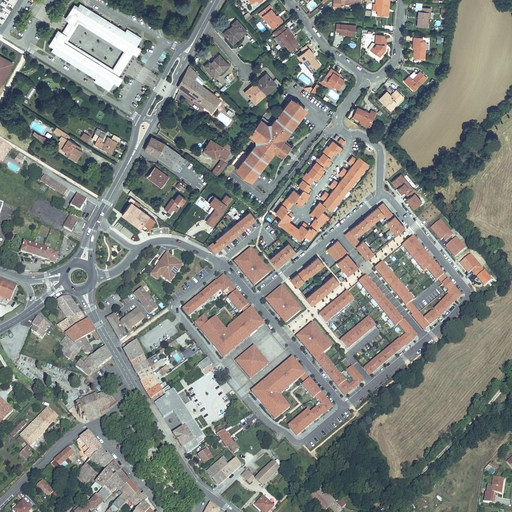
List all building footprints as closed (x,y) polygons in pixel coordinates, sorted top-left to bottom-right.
[(389,8),(389,3),(387,3),(387,0),(375,0),(375,4),(377,4),(376,11),(377,11),(377,15),(386,16),(386,10),(385,10),(385,8),(389,8)] [(137,46),(142,38),(127,29),(125,31),(80,3),(78,6),(74,4),(65,19),(69,22),(62,32),(58,30),(48,45),(53,48),(51,51),(96,79),(94,82),(109,91),(114,83),(118,86),(123,78),(119,76),(133,54),(137,56),(141,49),(137,46)] [(281,22),(277,16),(271,9),(272,8),(269,5),(258,13),(261,16),(262,15),(273,29),(281,22)] [(427,27),(428,18),(429,12),(430,12),(431,8),(423,7),(422,11),(418,11),(418,17),(419,17),(419,19),(418,19),(417,26),(427,27)] [(233,44),(246,31),(237,20),(232,24),(233,25),(224,33),(233,44)] [(355,35),(356,25),(336,23),(335,31),(340,31),(340,32),(348,32),(347,34),(355,35)] [(278,35),(285,30),(282,27),(273,34),(276,37),(278,35)] [(299,45),(293,38),(288,32),(290,31),(287,28),(285,30),(278,35),(285,44),(291,52),(299,45)] [(379,57),(385,48),(384,48),(384,45),(386,45),(386,38),(384,38),(384,35),(376,34),(375,43),(376,44),(371,51),(379,57)] [(285,44),(278,35),(276,37),(283,45),(285,44)] [(424,59),(426,41),(422,41),(422,37),(413,37),(413,41),(415,41),(414,49),(413,58),(424,59)] [(371,51),(376,44),(375,43),(372,42),(367,48),(371,51)] [(320,66),(313,57),(312,55),(313,54),(309,48),(308,48),(307,47),(302,51),(303,53),(298,56),(311,73),(320,66)] [(205,66),(215,77),(228,65),(219,55),(210,63),(209,62),(205,66)] [(0,84),(12,63),(0,56),(0,84)] [(214,95),(208,90),(202,85),(189,77),(193,70),(189,65),(177,87),(185,92),(205,107),(206,107),(211,111),(212,111),(212,110),(216,104),(219,106),(222,103),(219,101),(220,100),(219,99),(219,100),(216,98),(214,96),(214,95)] [(338,89),(345,80),(339,76),(333,72),(334,71),(331,68),(325,76),(329,78),(327,81),(333,85),(338,89)] [(205,81),(197,74),(193,70),(189,77),(202,85),(205,81)] [(414,91),(427,78),(420,71),(417,74),(413,79),(410,76),(404,81),(414,91)] [(276,85),(266,74),(263,77),(264,78),(257,84),(266,94),(276,85)] [(281,84),(276,78),(273,81),(278,87),(281,84)] [(266,94),(257,84),(250,90),(249,89),(245,92),(255,103),(266,94)] [(30,99),(36,89),(31,86),(25,96),(30,99)] [(404,97),(396,90),(393,93),(400,100),(400,101),(404,97)] [(396,102),(391,96),(391,95),(387,91),(379,99),(390,110),(394,106),(393,105),(396,102)] [(397,103),(400,100),(393,93),(391,95),(391,96),(396,102),(393,105),(394,106),(397,103)] [(291,147),(283,140),(284,139),(286,137),(306,111),(301,107),(299,106),(298,107),(297,105),(297,104),(295,103),(290,99),(272,124),(262,117),(247,137),(256,144),(237,169),(242,173),(244,174),(244,173),(246,174),(245,175),(247,177),(252,180),(272,154),(273,153),(274,152),(275,151),(283,157),(291,147)] [(256,106),(251,100),(248,102),(253,108),(256,106)] [(372,121),(376,112),(371,110),(370,113),(357,107),(353,117),(360,120),(365,123),(367,119),(372,121)] [(13,129),(3,123),(0,128),(0,132),(8,138),(13,129)] [(65,143),(68,139),(70,136),(56,127),(53,132),(61,136),(59,139),(62,141),(65,143)] [(99,135),(103,138),(105,134),(106,133),(97,128),(95,131),(96,132),(96,133),(99,135)] [(20,146),(26,137),(15,131),(10,139),(20,146)] [(111,153),(117,142),(111,138),(108,137),(104,143),(101,142),(103,138),(99,135),(94,144),(111,153)] [(174,151),(164,144),(151,136),(144,150),(157,157),(166,163),(174,151)] [(12,147),(0,139),(0,159),(7,149),(9,151),(12,147)] [(68,139),(65,143),(60,151),(76,161),(82,151),(75,146),(76,144),(68,139)] [(218,176),(237,150),(225,141),(222,146),(211,140),(204,150),(216,157),(218,154),(220,155),(225,159),(223,162),(221,160),(212,172),(218,176)] [(342,147),(332,140),(328,146),(329,147),(328,148),(326,147),(325,149),(333,155),(336,150),(338,152),(342,147)] [(60,151),(65,143),(62,141),(57,149),(60,151)] [(0,161),(2,163),(9,151),(7,149),(0,159),(0,161)] [(329,160),(333,155),(325,149),(323,151),(325,152),(324,153),(323,152),(319,158),(326,164),(328,166),(331,161),(329,160)] [(176,170),(185,158),(174,151),(166,163),(176,170)] [(364,170),(369,164),(359,156),(357,159),(352,156),(350,159),(364,170)] [(322,169),(326,164),(319,158),(318,158),(316,160),(318,161),(317,162),(316,161),(312,167),(321,174),(324,170),(322,169)] [(359,176),(364,170),(350,159),(347,162),(352,166),(350,168),(359,176)] [(168,178),(161,173),(162,172),(154,167),(151,171),(148,176),(160,185),(160,186),(161,188),(168,178)] [(321,174),(312,167),(307,173),(308,174),(307,175),(306,173),(304,176),(312,182),(316,177),(318,178),(321,174)] [(359,176),(350,168),(348,171),(343,168),(341,171),(355,182),(359,176)] [(355,182),(341,171),(338,174),(343,177),(341,180),(350,187),(350,188),(355,182)] [(403,192),(406,195),(413,189),(406,181),(404,183),(401,180),(404,178),(401,174),(391,182),(401,194),(403,192)] [(67,190),(44,175),(40,181),(46,185),(46,183),(60,192),(59,193),(64,196),(67,190)] [(160,185),(148,176),(147,177),(160,186),(160,185)] [(309,186),(312,182),(304,176),(303,178),(304,179),(303,180),(303,179),(298,185),(303,189),(307,192),(310,188),(309,186)] [(345,193),(350,187),(341,180),(338,183),(334,180),(332,183),(345,193)] [(46,183),(46,185),(59,193),(60,192),(46,183)] [(345,193),(332,183),(329,186),(334,189),(332,192),(341,199),(345,193)] [(179,184),(176,187),(182,192),(185,188),(179,184)] [(300,207),(310,194),(307,192),(303,189),(299,194),(293,189),(284,201),(291,206),(294,202),(296,200),(298,202),(297,204),(300,207)] [(414,189),(413,189),(406,195),(408,198),(406,199),(414,208),(421,202),(414,193),(416,192),(414,189)] [(341,199),(332,192),(329,195),(325,191),(323,194),(336,205),(341,199)] [(212,227),(232,198),(225,193),(221,200),(213,194),(207,202),(214,207),(204,221),(212,227)] [(336,205),(323,194),(320,197),(325,201),(323,204),(326,206),(332,211),(336,205)] [(70,207),(80,212),(85,203),(87,200),(77,195),(73,202),(70,207)] [(70,207),(73,202),(63,196),(60,201),(70,207)] [(131,202),(139,207),(141,205),(131,197),(129,200),(131,202)] [(170,213),(178,202),(172,198),(164,209),(170,213)] [(309,239),(319,227),(312,223),(309,227),(307,229),(305,227),(307,225),(303,222),(299,228),(298,229),(295,226),(294,226),(293,227),(287,223),(288,221),(289,220),(294,215),(290,212),(289,215),(286,212),(288,210),(291,206),(284,201),(275,213),(281,217),(277,222),(290,233),(291,231),(295,233),(294,235),(300,240),(304,235),(309,239)] [(319,227),(328,216),(322,211),(326,206),(323,204),(320,201),(310,214),(313,217),(315,214),(317,216),(316,219),(312,223),(319,227)] [(121,215),(140,229),(144,224),(149,217),(150,216),(139,207),(131,202),(121,215)] [(384,204),(352,231),(359,239),(387,217),(391,222),(397,217),(384,204)] [(228,212),(235,216),(238,211),(232,206),(228,212)] [(249,211),(207,244),(214,252),(256,219),(249,211)] [(78,221),(70,216),(64,227),(71,232),(78,221)] [(155,221),(149,217),(144,224),(149,228),(155,221)] [(397,217),(391,222),(388,224),(398,237),(408,229),(397,217)] [(414,242),(411,239),(402,246),(423,272),(427,269),(436,281),(443,275),(434,263),(432,265),(429,261),(431,260),(426,254),(424,255),(422,252),(419,248),(420,247),(415,241),(414,242)] [(364,240),(356,247),(360,252),(369,246),(364,240)] [(326,249),(347,275),(358,266),(336,241),(326,249)] [(32,256),(46,261),(47,260),(50,261),(50,262),(55,263),(58,253),(24,242),(21,252),(29,255),(29,254),(32,255),(32,256)] [(288,243),(268,258),(275,267),(294,251),(288,243)] [(360,252),(366,259),(374,253),(369,246),(360,252)] [(250,249),(233,263),(253,287),(270,273),(250,249)] [(178,271),(183,265),(173,258),(171,261),(169,260),(169,259),(168,258),(170,257),(166,254),(154,270),(161,275),(167,280),(172,274),(175,276),(178,271)] [(316,256),(289,278),(296,286),(323,264),(316,256)] [(413,300),(382,263),(375,269),(406,306),(413,300)] [(161,275),(154,270),(150,275),(158,280),(161,275)] [(223,275),(182,309),(188,317),(221,290),(239,312),(248,305),(223,275)] [(332,275),(306,297),(312,304),(338,282),(332,275)] [(395,326),(402,321),(365,276),(358,282),(395,326)] [(447,280),(442,284),(449,293),(448,294),(451,297),(449,299),(448,298),(424,319),(429,326),(437,319),(440,316),(460,295),(447,280)] [(11,299),(17,286),(4,281),(3,283),(0,281),(0,296),(9,300),(10,301),(11,299)] [(301,311),(282,287),(264,300),(283,324),(301,311)] [(408,312),(424,330),(429,326),(424,319),(418,312),(443,292),(439,287),(414,308),(414,307),(408,312)] [(158,309),(142,288),(134,294),(150,315),(158,309)] [(347,292),(318,315),(325,323),(353,301),(347,292)] [(84,318),(69,297),(67,296),(63,297),(59,299),(55,302),(68,320),(57,327),(63,332),(84,318)] [(144,319),(136,308),(134,309),(136,311),(121,322),(124,326),(129,332),(130,334),(134,332),(133,330),(131,329),(130,326),(137,321),(139,323),(144,319)] [(202,317),(193,324),(199,331),(222,358),(263,325),(251,310),(225,331),(214,317),(207,323),(202,317)] [(121,328),(119,324),(114,315),(107,319),(115,333),(116,332),(121,328)] [(44,332),(49,325),(38,317),(32,325),(33,325),(31,330),(42,338),(45,333),(44,332)] [(341,340),(348,348),(375,326),(368,318),(341,340)] [(92,333),(95,331),(91,324),(88,319),(65,333),(70,338),(75,343),(76,342),(83,339),(84,338),(85,338),(92,333)] [(398,324),(411,340),(417,336),(403,320),(402,321),(398,324)] [(313,324),(297,337),(322,368),(344,396),(363,381),(352,367),(346,372),(353,381),(348,384),(324,354),(332,348),(313,324)] [(125,335),(122,328),(121,328),(116,332),(121,341),(127,337),(125,335)] [(368,343),(372,348),(383,338),(379,333),(368,343)] [(79,351),(73,346),(74,345),(73,343),(69,339),(66,337),(60,344),(62,346),(63,346),(64,347),(65,348),(67,349),(69,351),(72,353),(76,355),(79,351)] [(92,351),(84,338),(83,339),(76,342),(75,343),(80,349),(82,348),(85,353),(89,354),(92,351)] [(143,356),(136,341),(133,338),(125,344),(122,346),(124,350),(131,363),(143,356)] [(161,355),(171,348),(172,347),(170,344),(168,345),(159,352),(161,355)] [(354,354),(359,359),(371,349),(367,344),(354,354)] [(364,369),(369,376),(398,352),(392,345),(364,369)] [(180,352),(185,360),(194,354),(188,346),(180,352)] [(76,355),(72,353),(69,351),(67,349),(65,348),(64,347),(61,353),(65,355),(65,356),(71,359),(72,358),(74,359),(76,355)] [(111,358),(105,347),(91,357),(90,357),(97,369),(98,368),(111,358)] [(153,376),(152,374),(165,363),(169,360),(181,352),(178,348),(156,364),(153,366),(149,369),(137,375),(141,381),(153,376)] [(253,348),(236,361),(250,378),(267,364),(253,348)] [(146,362),(143,356),(131,363),(132,366),(133,368),(146,362)] [(97,369),(90,357),(83,364),(80,361),(76,366),(80,370),(83,372),(88,376),(98,369),(97,369)] [(203,371),(211,364),(206,358),(198,364),(203,371)] [(292,358),(250,391),(273,420),(289,407),(279,394),(304,374),(292,358)] [(149,369),(146,362),(133,368),(137,375),(149,369)] [(162,391),(159,385),(158,386),(153,376),(141,381),(147,393),(151,399),(162,391)] [(332,406),(310,379),(303,385),(320,405),(310,413),(307,410),(288,426),(296,436),(332,406)] [(159,401),(165,396),(166,396),(165,395),(162,391),(151,399),(154,404),(159,401)] [(154,404),(164,420),(176,412),(185,426),(194,440),(182,448),(188,455),(199,448),(197,443),(205,438),(174,391),(154,404)] [(108,408),(107,404),(106,403),(108,401),(109,402),(109,400),(108,400),(106,397),(107,396),(106,395),(105,396),(102,396),(101,395),(100,395),(101,396),(98,397),(97,395),(85,400),(83,396),(79,398),(81,402),(75,405),(76,408),(75,408),(76,410),(77,409),(79,413),(78,414),(78,415),(79,415),(80,418),(82,417),(83,420),(86,419),(87,421),(85,416),(93,412),(96,417),(99,416),(101,415),(100,412),(108,408)] [(13,410),(0,398),(0,416),(3,420),(13,410)] [(48,428),(58,417),(48,408),(38,418),(48,428)] [(96,417),(93,412),(85,416),(87,421),(93,418),(95,418),(94,417),(96,417)] [(31,446),(48,428),(38,418),(20,437),(30,446),(31,446)] [(20,431),(28,423),(26,421),(25,422),(24,421),(17,428),(20,431)] [(194,440),(185,426),(173,433),(173,434),(176,439),(177,441),(179,443),(182,448),(194,440)] [(224,431),(221,426),(215,429),(217,434),(224,431)] [(102,448),(88,431),(79,438),(87,448),(84,450),(86,453),(85,454),(90,460),(91,459),(101,449),(102,448)] [(233,444),(224,431),(217,434),(217,435),(227,448),(233,444)] [(241,464),(247,460),(239,450),(233,444),(227,448),(236,458),(228,465),(222,459),(216,464),(227,477),(241,464)] [(32,455),(28,451),(30,449),(27,446),(20,453),(27,460),(32,455)] [(68,457),(74,452),(69,447),(65,450),(63,452),(68,457)] [(212,458),(207,450),(205,447),(199,451),(202,454),(199,455),(201,458),(200,459),(204,464),(212,458)] [(106,470),(114,462),(107,454),(106,455),(101,449),(91,459),(97,465),(99,463),(106,470)] [(96,482),(101,476),(96,472),(95,473),(88,467),(91,464),(88,461),(85,465),(75,478),(84,486),(91,478),(92,479),(96,482)] [(262,486),(279,468),(274,461),(261,473),(255,479),(262,486)] [(112,479),(116,474),(120,471),(114,462),(106,470),(101,476),(96,482),(95,482),(103,489),(105,487),(112,479)] [(227,477),(216,464),(208,471),(218,485),(227,477)] [(115,487),(125,477),(120,471),(116,474),(112,479),(105,487),(110,492),(113,489),(115,487)] [(255,479),(247,471),(241,476),(243,478),(244,478),(249,484),(255,479)] [(125,492),(132,485),(130,482),(129,481),(125,477),(115,487),(117,489),(119,491),(123,494),(125,492)] [(493,495),(495,496),(495,495),(496,493),(501,493),(503,478),(494,477),(492,485),(492,488),(487,488),(487,493),(486,493),(484,501),(492,502),(493,495)] [(52,490),(47,486),(42,481),(37,485),(48,497),(53,492),(52,490)] [(335,502),(316,482),(314,483),(318,488),(308,497),(321,511),(324,511),(329,508),(335,502)] [(117,511),(125,504),(128,500),(131,497),(132,499),(138,492),(132,485),(125,492),(123,494),(120,497),(119,498),(113,506),(110,508),(109,509),(108,510),(108,511),(107,511),(117,511)] [(103,501),(114,491),(115,491),(113,489),(110,492),(105,487),(103,489),(97,495),(103,501)] [(151,511),(149,509),(144,503),(148,499),(143,494),(141,496),(138,492),(132,499),(131,497),(128,500),(130,502),(137,509),(135,511),(134,511),(151,511)] [(95,509),(103,501),(97,495),(96,496),(95,497),(89,503),(95,509)] [(262,511),(267,511),(273,506),(263,497),(257,503),(260,505),(258,506),(262,510),(261,510),(262,511)] [(341,509),(346,505),(340,498),(335,502),(329,508),(332,511),(340,511),(342,510),(341,509)] [(27,511),(31,509),(23,500),(16,507),(15,506),(12,509),(15,511),(27,511)] [(217,511),(219,509),(210,503),(204,511),(217,511)]
